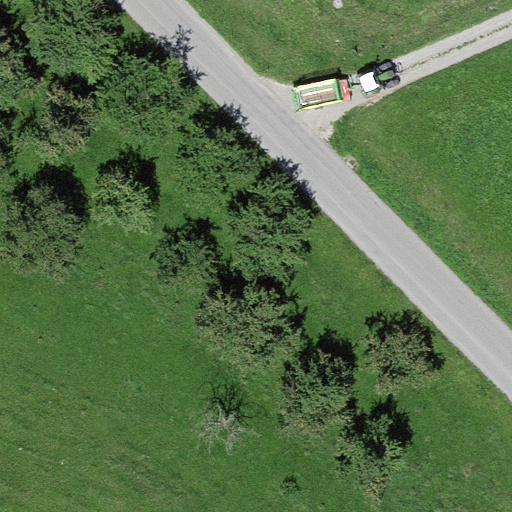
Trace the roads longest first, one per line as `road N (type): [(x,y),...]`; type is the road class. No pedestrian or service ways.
road 1 (unclassified): [(172,0),(274,113),(511,347)]
road 2 (track): [(511,41),(274,113)]
